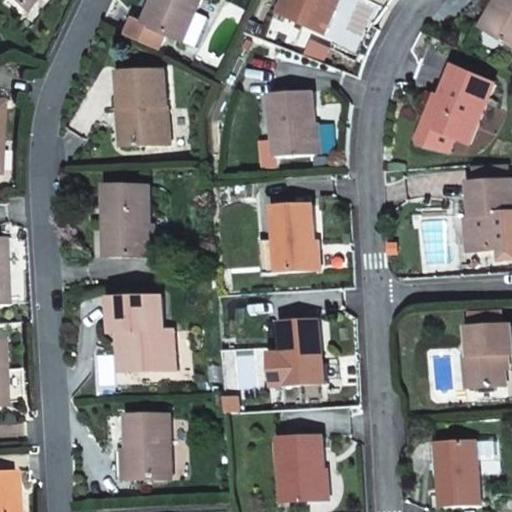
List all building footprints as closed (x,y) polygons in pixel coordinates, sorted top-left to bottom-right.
[(7,0),(22,10),(29,0),(7,0)] [(209,17),(198,12),(203,0),(157,0),(146,24),(137,20),(131,35),(158,49),(166,32),(196,46),(209,17)] [(288,0),(282,14),(327,35),(338,11),(334,9),(338,0),(288,0)] [(511,0),(503,0),(502,2),(507,5),(491,31),(511,43),(511,0)] [(507,5),(502,2),(486,28),(491,31),(507,5)] [(457,67),(444,98),(440,107),(442,110),(435,128),(472,143),(497,84),(457,67)] [(122,74),(124,109),(130,108),(131,145),(170,143),(167,72),(122,74)] [(264,158),(321,154),(317,94),(275,96),(278,141),(263,143),(264,158)] [(440,107),(444,98),(440,96),(427,125),(435,128),(442,110),(440,107)] [(130,108),(124,109),(119,109),(121,146),(131,145),(130,108)] [(477,185),(511,184),(511,169),(477,170),(477,185)] [(511,183),(511,184),(477,185),(473,186),(478,252),(500,251),(505,250),(506,262),(511,261),(511,183)] [(110,257),(154,257),(154,188),(110,188),(110,257)] [(278,209),(280,242),(281,273),(321,271),(318,206),(278,209)] [(281,273),(280,242),(268,242),(269,274),(281,273)] [(123,341),(124,360),(142,359),(150,372),(178,371),(176,333),(167,332),(165,298),(115,300),(117,334),(125,334),(126,341),(123,341)] [(285,325),(286,354),(288,386),(328,384),(325,323),(285,325)] [(506,355),(511,355),(511,354),(511,327),(471,330),(473,356),(468,357),(470,389),(508,387),(507,371),(506,355)] [(288,386),(286,354),(273,355),(275,387),(288,386)] [(142,359),(124,360),(125,373),(150,372),(142,359)] [(131,415),(132,452),(132,481),(175,480),(174,415),(131,415)] [(289,503),(329,501),(326,438),(285,441),(289,503)] [(483,506),(480,444),(441,446),(445,508),(483,506)] [(132,481),(132,452),(120,452),(121,481),(132,481)] [(0,473),(0,511),(18,511),(16,472),(0,473)]
